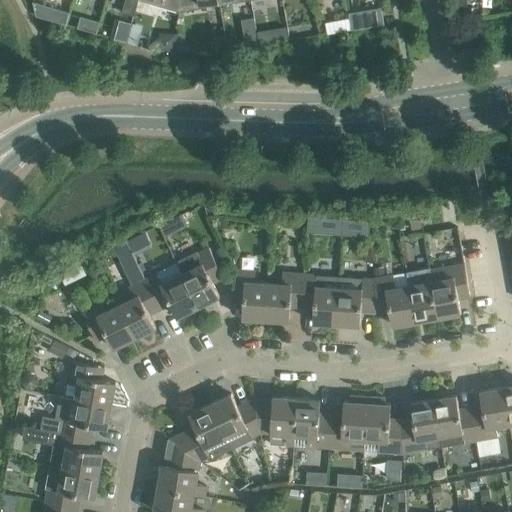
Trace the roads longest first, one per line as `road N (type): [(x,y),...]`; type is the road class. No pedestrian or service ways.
road 1 (residential): [(123,511),(144,398),(221,362),(367,372),(505,348)]
road 2 (tertiary): [(40,131),(122,116),(316,123)]
road 3 (residential): [(505,348),(485,203)]
road 4 (tertiary): [(316,123),(356,128),(453,116)]
road 5 (tertiary): [(448,90),(353,107),(316,123)]
